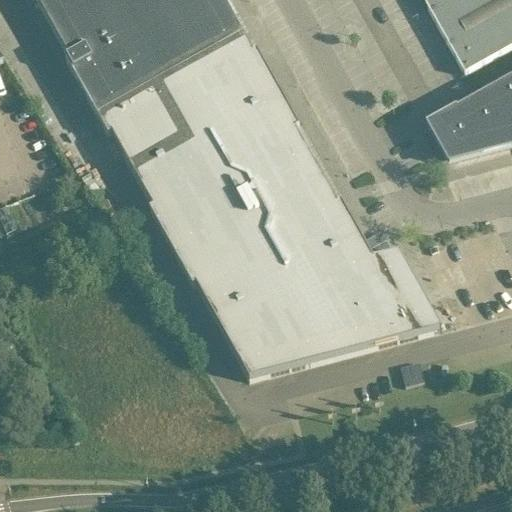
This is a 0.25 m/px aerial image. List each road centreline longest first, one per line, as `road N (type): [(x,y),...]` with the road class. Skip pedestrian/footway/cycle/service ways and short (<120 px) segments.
road 1 (primary): [(511,423),(200,499),(1,511)]
road 2 (residential): [(291,0),(422,222),(511,198)]
